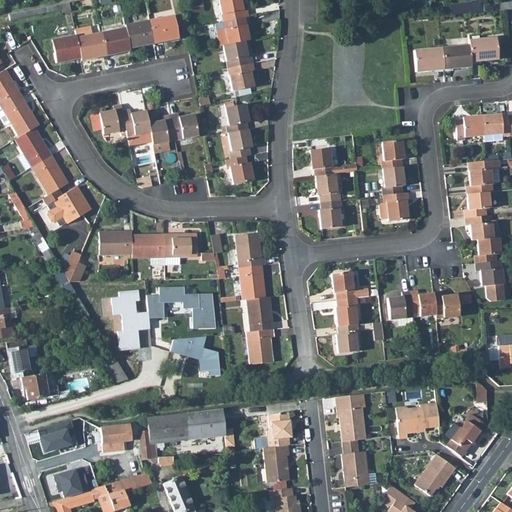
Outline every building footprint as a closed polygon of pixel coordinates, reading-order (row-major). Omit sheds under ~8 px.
[(217,0),(222,22),(247,17),(246,9),(242,10),(239,0),(217,0)] [(511,2),(501,3),(501,10),(511,9),(511,2)] [(70,11),(68,3),(60,4),(62,12),(70,11)] [(469,3),(449,5),(450,15),(480,12),(479,3),(469,4),(469,3)] [(61,10),(60,4),(8,15),(9,20),(61,10)] [(178,38),(173,16),(148,21),(153,42),(161,40),(162,41),(178,38)] [(222,22),(214,24),(219,46),(222,46),(243,42),(248,40),(245,26),(249,25),(247,17),(222,22)] [(144,44),(153,42),(148,21),(124,26),(124,28),(129,48),(145,45),(144,44)] [(124,28),(100,33),(104,54),(113,53),(113,54),(129,51),(129,48),(124,28)] [(96,56),(104,54),(100,33),(76,38),(79,57),(80,61),(96,57),(96,56)] [(79,57),(76,38),(75,36),(51,41),(55,63),(71,60),(71,59),(79,57)] [(468,45),(469,62),(497,59),(495,38),(467,40),(468,45)] [(222,46),(227,69),(252,63),(250,55),(246,56),(243,42),(222,46)] [(468,45),(440,48),(442,69),(470,67),(469,62),(468,45)] [(413,51),(415,72),(442,69),(440,48),(413,51)] [(249,72),(253,71),(252,63),(227,69),(231,91),(253,87),(249,72)] [(0,106),(1,109),(21,97),(4,70),(0,72),(0,106)] [(207,96),(197,98),(199,105),(209,103),(207,96)] [(38,125),(21,97),(1,109),(9,122),(18,137),(33,128),(38,125)] [(228,125),(225,126),(227,134),(247,129),(245,123),(247,122),(244,104),(232,107),(231,103),(223,104),(228,125)] [(112,106),(113,110),(98,113),(102,134),(125,130),(121,112),(120,105),(112,106)] [(0,116),(5,125),(9,122),(1,109),(0,110),(0,116)] [(151,142),(147,124),(145,111),(130,114),(129,110),(121,112),(125,130),(128,147),(151,142)] [(178,118),(177,113),(169,115),(174,140),(197,136),(193,114),(178,118)] [(499,114),(480,116),(482,135),(500,134),(501,136),(509,135),(507,116),(500,116),(499,114)] [(151,142),(153,152),(168,149),(167,142),(174,140),(169,115),(162,117),(162,121),(147,124),(151,142)] [(482,135),(480,116),(461,118),(461,120),(454,121),(455,140),(463,140),(463,137),(482,135)] [(31,168),(50,156),(33,128),(18,137),(14,140),(23,154),(31,168)] [(248,148),(250,148),(247,129),(227,134),(230,151),(228,152),(230,159),(244,156),(249,155),(248,148)] [(482,135),(483,142),(502,140),(501,136),(500,134),(482,135)] [(381,169),(401,167),(400,159),(402,159),(400,140),(381,142),(383,161),(380,161),(381,169)] [(311,169),(313,169),(314,177),(333,174),(333,172),(333,167),(330,167),(328,148),(308,150),(311,169)] [(18,157),(26,171),(31,168),(23,154),(18,157)] [(67,183),(50,156),(31,168),(47,195),(58,189),(67,183)] [(248,163),(246,163),(244,156),(230,159),(225,160),(226,168),(229,167),(232,185),(252,181),(248,163)] [(469,186),(465,186),(466,194),(487,192),(491,192),(490,183),(489,169),(497,168),(499,168),(498,160),(484,161),(466,163),(469,186)] [(343,173),(356,172),(355,164),(343,166),(343,173)] [(7,165),(0,168),(3,173),(8,181),(14,177),(7,165)] [(403,185),(401,167),(381,169),(383,187),(381,188),(382,196),(401,193),(400,186),(403,185)] [(497,168),(489,169),(490,183),(498,182),(497,168)] [(133,181),(131,169),(122,175),(124,176),(133,181)] [(172,172),(174,182),(183,180),(181,170),(172,172)] [(336,193),(333,174),(314,177),(316,195),(319,195),(320,203),(339,200),(338,193),(336,193)] [(148,178),(135,180),(136,186),(142,188),(150,186),(148,178)] [(67,223),(89,210),(75,187),(61,196),(58,189),(47,195),(42,199),(46,205),(49,210),(47,212),(46,215),(50,222),(54,223),(56,222),(59,226),(66,222),(67,223)] [(492,204),(498,203),(496,191),(490,193),(492,204)] [(467,209),(463,210),(464,218),(485,216),(484,208),(489,208),(487,192),(466,194),(467,209)] [(15,193),(7,195),(23,221),(18,221),(22,228),(29,227),(35,226),(15,193)] [(405,201),(407,200),(406,193),(401,193),(382,196),(383,203),(380,203),(378,206),(379,218),(381,219),(387,219),(387,221),(407,219),(405,201)] [(339,203),(339,200),(320,203),(320,210),(317,210),(320,229),(339,227),(337,208),(340,208),(339,203)] [(469,225),(470,240),(476,240),(498,238),(496,222),(490,223),(490,215),(485,216),(464,218),(465,226),(469,225)] [(30,233),(47,261),(55,260),(35,226),(29,227),(30,233)] [(131,235),(131,231),(98,232),(99,255),(131,254),(131,235)] [(164,257),(163,234),(131,235),(131,254),(131,258),(150,258),(164,257)] [(196,257),(195,234),(163,234),(164,257),(179,257),(196,257)] [(214,261),(217,261),(216,253),(221,251),(218,234),(209,236),(213,253),(214,261)] [(234,236),(237,268),(261,265),(265,265),(264,258),(260,258),(257,234),(234,236)] [(495,254),(499,254),(498,238),(476,240),(477,255),(473,255),(474,263),(495,262),(495,254)] [(72,251),(65,267),(73,271),(77,262),(80,254),(72,251)] [(64,253),(60,264),(65,266),(70,255),(64,253)] [(214,261),(213,253),(200,253),(200,261),(214,261)] [(150,258),(150,266),(164,265),(164,257),(150,258)] [(164,257),(164,265),(179,265),(179,257),(164,257)] [(214,261),(216,270),(223,270),(226,269),(226,266),(218,267),(217,261),(214,261)] [(495,262),(474,263),(475,271),(479,271),(480,286),(484,286),(485,298),(490,301),(503,300),(500,261),(495,262)] [(73,271),(68,282),(78,282),(85,266),(77,262),(73,271)] [(237,268),(241,300),(245,300),(264,297),(261,265),(237,268)] [(63,272),(68,282),(73,271),(65,267),(63,272)] [(66,295),(68,295),(75,293),(68,282),(63,272),(61,270),(54,274),(66,295)] [(223,270),(216,270),(217,279),(224,278),(223,270)] [(333,293),(335,293),(336,300),(356,298),(360,297),(367,297),(368,296),(367,289),(354,290),(355,290),(352,291),(350,272),(331,274),(333,293)] [(417,291),(409,292),(412,317),(435,315),(432,293),(417,295),(417,291)] [(386,299),(389,320),(396,319),(412,317),(409,292),(401,293),(401,297),(386,299)] [(441,296),(441,292),(432,293),(435,315),(435,319),(458,316),(456,295),(441,296)] [(88,328),(90,327),(95,327),(75,293),(68,295),(88,328)] [(264,297),(245,300),(249,332),(272,329),(268,297),(264,297)] [(356,306),(356,298),(336,300),(337,307),(334,308),(336,327),(356,325),(354,306),(356,306)] [(7,308),(9,319),(16,317),(14,306),(9,307),(7,308)] [(0,308),(0,337),(12,335),(9,319),(7,308),(3,308),(1,309),(0,308)] [(396,319),(397,327),(413,325),(412,317),(396,319)] [(374,340),(383,339),(381,322),(372,323),(374,340)] [(357,333),(356,325),(336,327),(337,334),(335,334),(337,353),(356,351),(354,333),(357,333)] [(102,338),(95,327),(90,327),(98,341),(102,338)] [(272,329),(249,332),(245,332),(249,364),(272,362),(270,338),(273,337),(272,329)] [(5,342),(11,379),(20,377),(32,375),(29,357),(27,346),(25,339),(5,342)] [(27,346),(29,357),(38,356),(36,345),(27,346)] [(511,345),(497,346),(498,367),(509,366),(509,364),(511,363),(511,345)] [(117,383),(127,380),(116,360),(108,362),(117,383)] [(32,375),(20,377),(22,388),(24,387),(25,390),(27,400),(57,395),(56,385),(45,387),(43,373),(32,375)] [(339,417),(341,441),(356,440),(365,439),(361,407),(364,406),(363,393),(334,396),(337,418),(339,417)] [(424,427),(438,426),(436,403),(418,405),(419,407),(408,409),(405,406),(395,408),(398,438),(406,437),(406,432),(419,431),(420,429),(420,428),(424,427)] [(154,443),(215,436),(213,418),(215,417),(221,409),(146,417),(147,431),(138,431),(139,444),(148,443),(148,444),(154,443)] [(224,435),(221,409),(215,417),(213,418),(215,436),(224,435)] [(287,445),(289,445),(288,437),(291,437),(288,412),(267,414),(269,430),(265,431),(266,437),(253,438),(254,449),(262,448),(267,447),(287,445)] [(487,426),(470,414),(460,429),(458,427),(449,440),(445,446),(460,457),(464,451),(470,443),(474,438),(476,439),(481,433),(482,434),(487,426)] [(130,440),(129,425),(99,428),(101,452),(123,450),(122,441),(130,440)] [(122,441),(123,450),(132,449),(132,443),(131,440),(130,440),(122,441)] [(356,440),(341,441),(343,454),(358,452),(356,440)] [(132,443),(132,449),(133,460),(135,465),(142,463),(141,459),(138,443),(132,443)] [(148,443),(139,444),(141,459),(156,458),(154,443),(148,444),(148,443)] [(288,455),(287,445),(267,447),(262,448),(266,482),(288,480),(285,455),(288,455)] [(368,485),(364,451),(358,452),(343,454),(341,454),(345,488),(368,485)] [(440,487),(454,468),(435,454),(413,485),(429,496),(437,485),(440,487)] [(172,457),(157,458),(157,463),(161,466),(172,464),(172,457)] [(65,469),(67,480),(74,478),(71,467),(65,469)] [(67,482),(63,470),(56,472),(60,485),(67,482)] [(151,484),(146,472),(104,485),(107,495),(123,490),(124,493),(151,484)] [(194,511),(180,476),(162,484),(173,511),(194,511)] [(104,485),(52,502),(53,505),(54,511),(70,511),(69,508),(94,501),(93,499),(97,498),(102,511),(108,511),(129,505),(124,493),(123,490),(107,495),(104,485)] [(412,511),(409,510),(399,502),(405,495),(390,485),(379,499),(389,507),(395,511),(412,511)] [(272,499),(273,511),(299,511),(298,505),(295,505),(295,501),(294,496),(291,496),(291,488),(268,490),(269,499),(272,499)] [(399,502),(409,510),(414,502),(405,495),(399,502)] [(511,511),(511,510),(500,502),(496,509),(495,508),(492,511),(511,511)]
